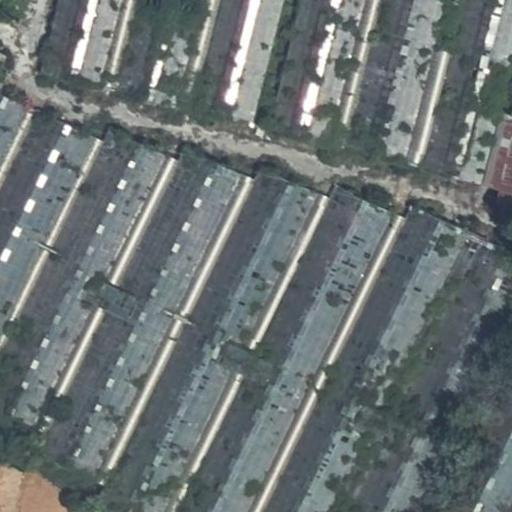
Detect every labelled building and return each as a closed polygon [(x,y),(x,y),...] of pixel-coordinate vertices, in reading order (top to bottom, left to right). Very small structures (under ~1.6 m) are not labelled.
[(52,0),(39,58),(91,70),(107,0),(52,0)] [(129,0),(112,73),(170,86),(189,0),(129,0)] [(211,0),(191,90),(248,103),(271,0),(211,0)] [(290,0),(265,108),(325,122),(354,0),(290,0)] [(432,0),(375,0),(344,125),(398,139),(432,0)] [(505,0),(449,0),(414,141),(469,155),(505,0)] [(15,41),(0,31),(0,76),(6,81),(16,66),(4,58),(15,41)] [(511,49),(497,91),(503,92),(486,145),(486,155),(506,162),(502,175),(511,178),(511,49)] [(0,162),(32,94),(0,79),(0,162)] [(0,335),(102,127),(47,101),(0,199),(0,335)] [(179,141),(125,116),(0,377),(0,384),(52,410),(179,141)] [(258,154),(205,128),(62,426),(117,452),(132,422),(258,154)] [(338,172),(284,146),(129,475),(181,500),(338,172)] [(421,186),(368,160),(196,511),(262,511),(295,454),(421,186)] [(443,178),(279,511),(341,511),(495,202),(443,178)] [(426,511),(511,342),(511,212),(384,479),(365,511),(426,511)] [(511,507),(511,389),(463,485),(511,510),(511,507)]
